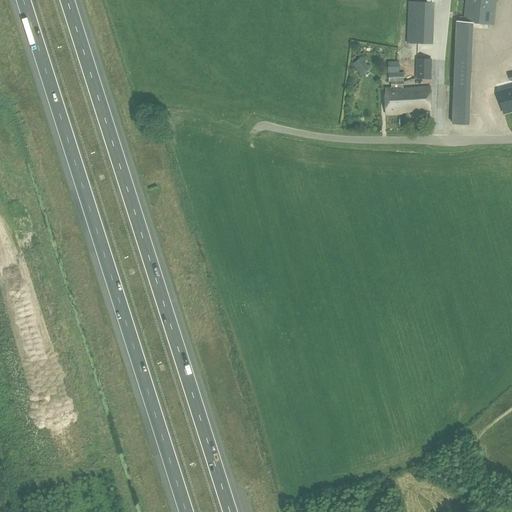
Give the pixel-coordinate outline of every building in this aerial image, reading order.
[(464,23),(472,24),(493,26),(495,0),(466,0),(464,22),(464,23)] [(408,1),(406,43),(433,44),(434,2),(408,1)] [(370,69),(361,57),(353,63),(361,75),(370,69)] [(453,105),(469,106),(471,58),(455,57),(453,105)] [(417,59),(417,78),(431,78),(431,59),(417,59)] [(399,61),(388,61),(388,72),(399,72),(399,61)] [(392,88),(385,88),(386,114),(401,114),(401,113),(430,110),(431,87),(402,88),(403,81),(404,81),(403,72),(389,73),(389,81),(392,81),(392,88)] [(511,90),(498,94),(501,105),(504,113),(511,111),(511,90)]
